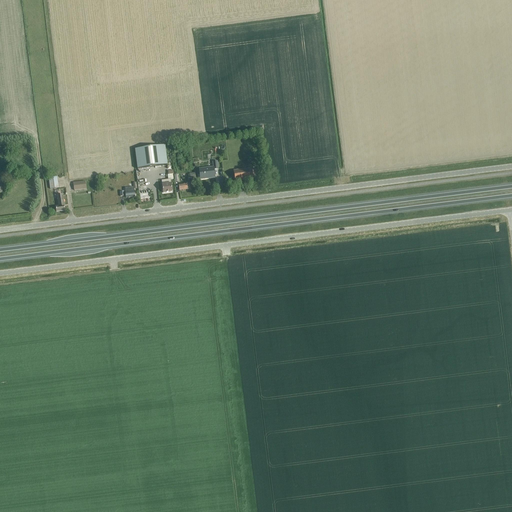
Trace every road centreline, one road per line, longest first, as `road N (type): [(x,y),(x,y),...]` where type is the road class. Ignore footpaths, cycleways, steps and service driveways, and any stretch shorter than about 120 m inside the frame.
road 1 (trunk): [(0,259),(511,195)]
road 2 (unclassified): [(0,230),(511,166)]
road 3 (unclassified): [(0,273),(511,210)]
road 4 (trunk): [(511,186),(0,249)]
road 5 (track): [(72,221),(45,0)]
